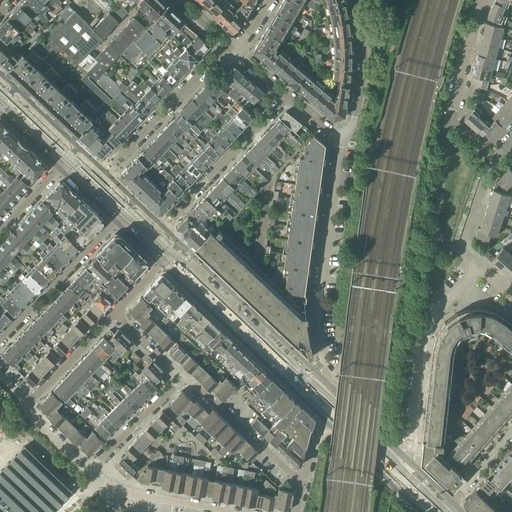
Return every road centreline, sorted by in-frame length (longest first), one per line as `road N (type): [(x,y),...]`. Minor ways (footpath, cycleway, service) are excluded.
road 1 (residential): [(323,360),(318,307),(343,141)]
road 2 (residential): [(152,237),(286,97)]
road 3 (residential): [(411,439),(423,332),(478,267)]
road 4 (residential): [(230,51),(95,183)]
road 5 (residential): [(493,158),(449,119),(484,0)]
road 6 (residential): [(0,339),(124,211)]
road 7 (secondary): [(298,376),(169,254)]
road 8 (residential): [(303,482),(182,377)]
road 9 (secondary): [(403,476),(327,395),(298,376)]
road 10 (secondary): [(298,376),(326,411),(403,476)]
road 11 (residential): [(343,141),(361,84),(355,0)]
road 12 (residential): [(223,511),(139,497),(87,470)]
road 13 (residential): [(87,470),(182,377)]
road 14 (residential): [(24,405),(115,314)]
